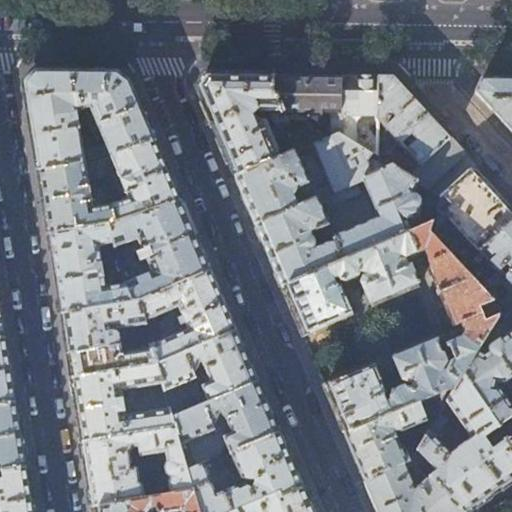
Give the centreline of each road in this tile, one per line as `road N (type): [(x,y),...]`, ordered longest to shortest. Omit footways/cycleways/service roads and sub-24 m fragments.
road 1 (residential): [(346,511),(144,24)]
road 2 (residential): [(0,94),(63,511)]
road 3 (secondary): [(144,24),(370,27)]
road 4 (residential): [(424,28),(425,66),(511,163)]
road 5 (secondary): [(0,23),(144,24)]
